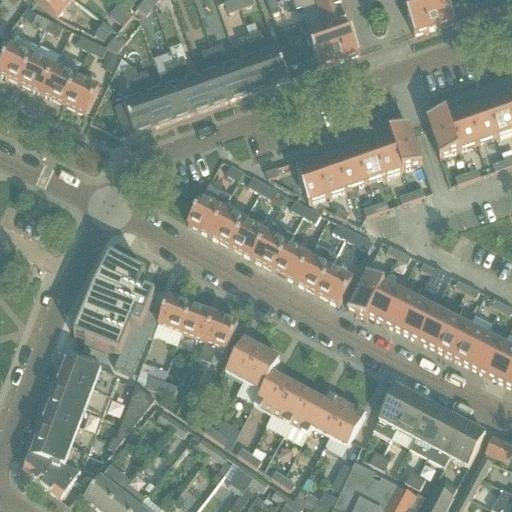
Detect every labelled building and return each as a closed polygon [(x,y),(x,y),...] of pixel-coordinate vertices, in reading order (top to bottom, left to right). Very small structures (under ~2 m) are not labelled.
[(67,0),(37,0),(33,5),(56,23),(72,3),(67,0)] [(129,0),(125,0),(119,9),(127,15),(135,4),(129,0)] [(163,0),(147,0),(145,3),(156,11),(164,0),(163,0)] [(249,0),(243,0),(236,2),(240,13),(253,9),(249,0)] [(276,7),(274,0),(264,0),(268,9),(276,7)] [(295,0),(292,1),(297,15),(302,13),(306,25),(342,13),(338,0),(295,0)] [(407,19),(450,5),(447,0),(401,0),(405,10),(404,10),(406,16),(407,16),(408,18),(407,19)] [(240,13),(236,2),(224,7),(228,18),(240,13)] [(148,21),(156,11),(145,3),(137,13),(148,21)] [(475,7),(479,17),(487,14),(484,4),(475,7)] [(450,5),(407,19),(414,40),(416,40),(416,39),(453,26),(455,26),(448,6),(450,5)] [(276,7),(268,9),(272,20),(280,17),(276,7)] [(117,27),(127,15),(119,9),(110,21),(117,27)] [(342,13),(306,25),(311,38),(305,40),(310,53),(353,38),(351,38),(350,36),(351,35),(349,29),(348,29),(342,13)] [(48,32),(50,27),(36,20),(32,29),(43,35),(45,30),(48,32)] [(61,33),(50,27),(48,32),(45,30),(43,35),(57,42),(61,33)] [(104,29),(95,40),(102,46),(111,35),(104,29)] [(260,38),(250,42),(268,91),(288,84),(277,54),(266,57),(260,38)] [(360,59),(360,58),(353,38),(310,53),(310,54),(312,53),(319,73),(321,73),(321,72),(358,59),(358,60),(360,59)] [(88,57),(93,48),(80,41),(75,51),(88,57)] [(123,49),(115,43),(114,41),(104,53),(106,54),(115,59),(123,49)] [(248,65),(238,68),(249,98),(268,91),(250,42),(241,45),(248,65)] [(0,79),(19,88),(32,62),(37,51),(25,45),(20,56),(9,51),(0,70),(0,79)] [(101,63),(106,54),(104,53),(93,48),(88,57),(101,63)] [(42,99),(55,72),(61,59),(38,49),(37,51),(32,62),(19,88),(42,99)] [(286,62),(295,59),(291,49),(283,51),(286,62)] [(222,52),(213,55),(230,104),(247,98),(249,98),(238,68),(229,71),(222,52)] [(210,78),(200,81),(211,111),(227,105),(230,104),(213,55),(203,58),(210,78)] [(295,59),(286,62),(290,72),(298,69),(295,59)] [(184,65),(175,68),(192,118),(211,111),(200,81),(191,84),(184,65)] [(168,79),(158,82),(163,94),(173,124),(192,118),(175,68),(165,72),(168,79)] [(65,110),(77,83),(55,72),(42,99),(65,110)] [(129,121),(121,124),(127,141),(154,131),(137,82),(135,75),(124,79),(128,89),(129,89),(134,103),(124,107),(129,121)] [(146,78),(137,82),(154,131),(173,124),(163,94),(153,98),(146,78)] [(100,93),(77,83),(65,110),(87,120),(100,93)] [(511,137),(511,126),(504,102),(484,109),(496,143),(511,137)] [(496,143),(484,109),(465,116),(477,150),(496,143)] [(477,150),(465,116),(447,122),(459,156),(477,150)] [(459,156),(447,122),(446,118),(426,125),(440,163),(459,156)] [(403,176),(422,169),(409,131),(389,138),(391,142),(403,176)] [(391,142),(373,148),(385,182),(403,176),(391,142)] [(385,182),(373,148),(355,154),(367,188),(385,182)] [(367,188),(355,154),(336,161),(348,195),(367,188)] [(348,195),(336,161),(317,168),(328,202),(348,195)] [(506,173),(504,165),(492,169),(495,177),(506,173)] [(328,202),(317,168),(296,175),(308,209),(328,202)] [(238,187),(242,178),(229,171),(225,180),(238,187)] [(279,181),(277,173),(265,177),(268,185),(279,181)] [(478,174),(466,178),(469,186),(480,182),(478,174)] [(469,186),(466,178),(455,182),(458,190),(469,186)] [(250,183),(246,191),(259,198),(263,189),(250,183)] [(208,241),(223,215),(230,201),(208,189),(187,229),(208,241)] [(277,196),(263,189),(259,198),(272,205),(277,196)] [(422,193),(411,197),(414,205),(425,201),(422,193)] [(414,205),(411,197),(400,201),(402,209),(414,205)] [(301,221),(306,212),(293,205),(289,214),(301,221)] [(386,206),(375,210),(377,218),(389,214),(386,206)] [(377,218),(375,210),(363,214),(366,222),(377,218)] [(319,219),(306,212),(301,221),(314,228),(319,219)] [(339,213),(335,220),(346,226),(349,219),(339,213)] [(230,253),(244,227),(223,215),(208,241),(230,253)] [(266,238),(252,265),(274,276),(288,250),(294,238),(273,226),(266,238)] [(252,265),(266,238),(244,227),(230,253),(252,265)] [(349,235),(335,228),(331,237),(344,243),(349,235)] [(373,247),(349,235),(344,243),(369,256),(373,247)] [(309,262),(295,288),(317,300),(331,274),(338,261),(316,249),(309,262)] [(295,288),(309,262),(288,250),(274,276),(295,288)] [(386,258),(397,264),(400,256),(390,251),(386,258)] [(411,262),(400,256),(397,264),(407,269),(411,262)] [(90,303),(77,334),(88,339),(85,345),(120,360),(114,373),(132,380),(148,344),(152,345),(158,331),(161,321),(149,316),(155,300),(145,296),(144,298),(138,296),(145,280),(145,279),(131,272),(117,265),(110,279),(103,276),(94,292),(101,295),(96,306),(90,303)] [(431,281),(434,274),(424,268),(420,276),(431,281)] [(331,274),(317,300),(339,312),(339,310),(353,286),(331,274)] [(445,279),(434,274),(431,281),(442,286),(445,279)] [(368,320),(384,288),(366,279),(351,308),(349,314),(348,315),(350,316),(356,319),(366,325),(368,321),(368,320)] [(465,298),(469,291),(458,286),(454,293),(465,298)] [(385,329),(401,297),(384,288),(368,320),(368,321),(385,329)] [(479,297),(469,291),(465,298),(476,304),(479,297)] [(402,338),(418,306),(401,297),(385,329),(402,338)] [(161,321),(158,331),(181,340),(191,312),(168,303),(161,321)] [(489,310),(499,316),(503,309),(492,303),(489,310)] [(419,346),(435,314),(418,306),(402,338),(419,346)] [(511,317),(511,313),(503,309),(499,316),(510,321),(511,317)] [(204,349),(215,321),(191,312),(181,340),(204,349)] [(436,355),(452,323),(435,314),(419,346),(436,355)] [(238,330),(215,321),(204,349),(199,363),(211,368),(216,353),(228,357),(238,330)] [(453,364),(470,332),(452,323),(436,355),(453,364)] [(470,373),(487,341),(470,332),(453,364),(470,373)] [(488,381),(504,349),(487,341),(470,373),(488,381)] [(243,388),(261,355),(243,345),(233,363),(225,378),(242,387),(243,388)] [(505,390),(511,375),(511,353),(504,349),(488,381),(505,390)] [(261,398),(272,378),(279,365),(261,355),(243,388),(244,388),(261,397),(261,398)] [(69,368),(34,464),(28,462),(23,477),(60,507),(73,490),(85,494),(94,482),(81,477),(116,386),(69,368)] [(272,421),(290,388),(272,378),(261,398),(261,397),(258,401),(253,411),(272,421)] [(159,397),(164,386),(150,381),(146,392),(159,397)] [(177,391),(164,386),(159,397),(163,399),(173,402),(177,391)] [(290,431),(308,398),(290,388),(272,421),(290,431)] [(154,405),(135,391),(115,444),(112,443),(108,453),(113,457),(154,405)] [(396,435),(413,402),(395,393),(372,435),(390,445),(395,435),(398,436),(396,435)] [(311,433),(325,408),(308,398),(290,431),(307,440),(311,433)] [(195,400),(192,410),(205,415),(208,405),(195,400)] [(329,443),(347,410),(329,401),(325,408),(311,433),(329,443)] [(413,445),(431,412),(413,402),(396,435),(398,436),(413,445)] [(199,413),(192,410),(191,410),(184,426),(190,429),(199,413)] [(355,438),(365,420),(347,410),(329,443),(347,453),(355,438)] [(426,464),(448,421),(431,412),(413,445),(408,454),(426,464)] [(162,419),(157,426),(170,435),(175,428),(162,419)] [(449,463),(466,430),(448,421),(426,464),(443,473),(448,463),(449,463)] [(188,437),(175,428),(170,435),(183,444),(188,437)] [(213,443),(218,436),(208,430),(203,437),(213,443)] [(484,440),(466,430),(449,463),(467,473),(484,440)] [(222,450),(227,442),(218,436),(213,443),(222,450)] [(485,459),(507,469),(511,458),(511,453),(492,444),(485,459)] [(209,462),(215,454),(202,446),(197,453),(209,462)] [(241,453),(236,461),(246,467),(251,459),(241,453)] [(228,463),(215,454),(209,462),(223,471),(229,463),(228,463)] [(376,472),(382,461),(375,458),(369,469),(376,472)] [(261,465),(251,459),(246,467),(257,474),(261,465)] [(389,465),(382,461),(376,472),(384,476),(389,465)] [(483,465),(472,485),(480,489),(490,469),(483,465)] [(344,468),(332,493),(340,498),(352,472),(344,468)] [(448,511),(454,502),(452,501),(440,495),(434,492),(427,505),(417,499),(415,502),(398,493),(381,483),(379,488),(373,484),(375,481),(354,470),(354,471),(334,511),(448,511)] [(232,488),(228,493),(239,501),(240,500),(241,501),(250,489),(255,482),(242,473),(232,488)] [(91,511),(108,511),(127,489),(108,474),(83,506),(91,511)] [(280,490),(285,482),(276,476),(271,483),(280,490)] [(411,491),(417,481),(410,477),(404,487),(411,491)] [(424,484),(417,481),(411,491),(419,495),(424,484)] [(241,511),(257,493),(264,498),(268,490),(255,482),(250,489),(241,501),(240,500),(239,501),(231,511),(241,511)] [(295,488),(285,482),(280,490),(290,496),(295,488)] [(470,508),(480,489),(472,485),(461,505),(469,509),(470,508)] [(445,487),(440,495),(452,501),(456,493),(445,487)] [(139,511),(146,504),(127,489),(108,511),(139,511)] [(296,502),(294,504),(306,511),(329,511),(319,505),(307,497),(302,493),(296,502)] [(277,496),(272,503),(284,511),(285,511),(290,505),(277,496)] [(256,502),(249,511),(257,511),(262,506),(256,502)]
